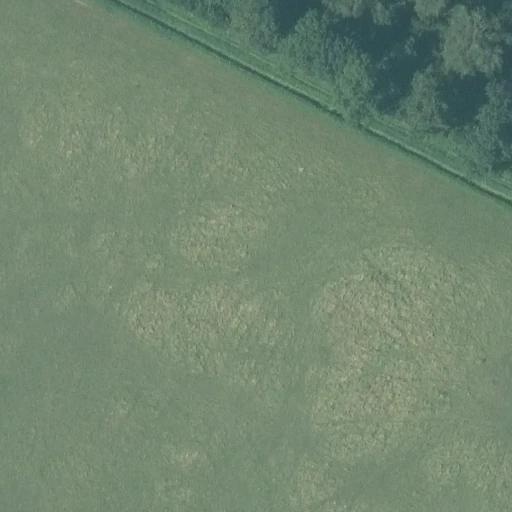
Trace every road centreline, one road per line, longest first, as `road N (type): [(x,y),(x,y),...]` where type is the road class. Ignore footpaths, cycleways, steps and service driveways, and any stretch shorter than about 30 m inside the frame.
road 1 (track): [(511,184),(148,0)]
road 2 (track): [(438,147),(511,8)]
